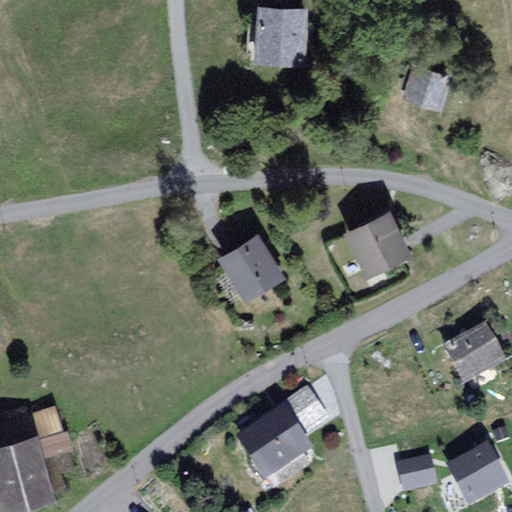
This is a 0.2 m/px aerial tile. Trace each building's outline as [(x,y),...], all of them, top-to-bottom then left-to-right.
[(306,60),(310,2),(284,0),(263,0),(259,56),(306,60)] [(455,71),(416,58),(404,93),(444,106),(455,71)] [(394,210),(350,230),(371,274),(415,254),(394,210)] [(261,232),(221,254),(244,298),(284,277),(261,232)] [(492,327),(446,348),(461,382),(507,362),(492,327)] [(36,409),(47,455),(71,449),(60,403),(36,409)] [(308,458),(282,416),(243,440),(269,482),(308,458)] [(0,443),(0,489),(4,508),(55,496),(41,434),(0,443)] [(487,448),(451,466),(470,501),(505,483),(487,448)] [(430,456),(401,462),(406,487),(435,482),(430,456)]
